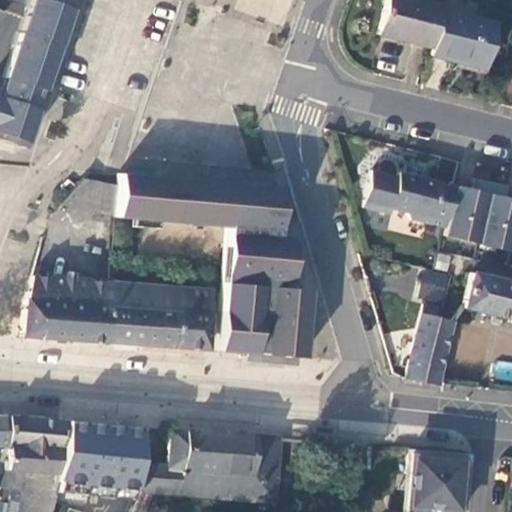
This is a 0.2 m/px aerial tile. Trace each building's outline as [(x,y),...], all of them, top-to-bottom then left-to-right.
[(27,0),(0,77),(7,80),(5,88),(0,85),(0,135),(19,142),(67,0),(27,0)] [(439,12),(439,7),(409,0),(384,0),(375,36),(429,48),(439,12)] [(429,48),(427,56),(483,70),(494,25),(439,12),(429,48)] [(276,188),(175,180),(125,176),(115,175),(114,186),(111,218),(225,227),(215,351),(300,358),(306,291),(270,288),(271,281),(272,273),(287,274),(290,239),(274,238),(278,188),(276,188)] [(443,231),(453,189),(393,175),(386,212),(402,215),(408,223),(443,231)] [(80,179),(58,204),(110,215),(114,186),(80,179)] [(453,270),(419,266),(411,301),(450,311),(453,270)] [(511,283),(469,273),(462,271),(461,278),(467,279),(461,307),(511,319),(511,283)] [(271,281),(287,282),(287,274),(272,273),(271,281)] [(18,336),(101,342),(106,282),(29,276),(21,301),(18,336)] [(106,282),(101,342),(202,349),(207,285),(200,285),(200,291),(106,282)] [(421,306),(402,378),(435,383),(450,322),(433,319),(436,309),(421,306)] [(8,417),(0,417),(0,447),(6,448),(8,417)] [(66,422),(8,417),(6,448),(0,447),(0,473),(5,473),(5,488),(0,511),(48,511),(56,485),(66,422)] [(56,485),(134,492),(136,463),(138,428),(66,422),(56,485)] [(164,466),(136,463),(134,492),(153,493),(248,500),(252,436),(167,430),(164,466)] [(278,438),(252,436),(248,500),(272,503),(278,438)] [(405,472),(403,491),(401,511),(458,511),(460,501),(461,483),(462,458),(407,453),(405,472)]
